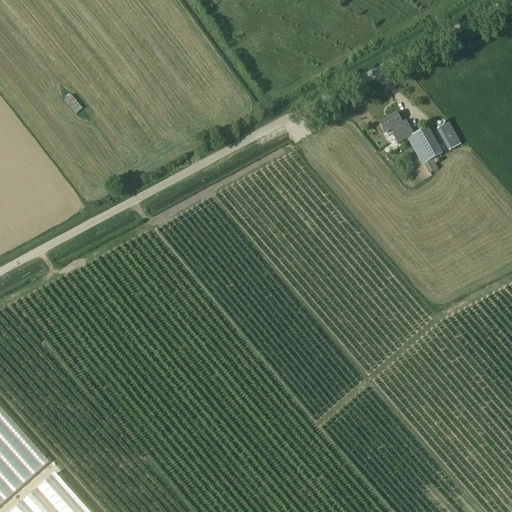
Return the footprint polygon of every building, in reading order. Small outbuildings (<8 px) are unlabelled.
[(76,115),(84,109),(73,94),(65,100),(76,115)] [(403,143),(408,140),(408,141),(407,142),(410,149),(412,148),(422,166),(443,155),(428,128),(410,138),(397,115),(379,124),(385,134),(391,131),(394,135),(397,133),(403,143)] [(449,152),(461,146),(449,124),(437,130),(449,152)] [(0,506),(50,462),(0,406),(0,506)] [(93,511),(59,472),(11,511),(93,511)]
